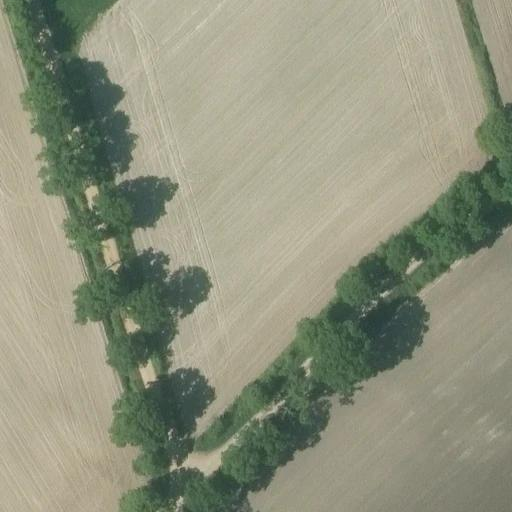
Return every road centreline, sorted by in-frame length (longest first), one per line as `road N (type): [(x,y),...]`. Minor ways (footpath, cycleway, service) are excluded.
road 1 (track): [(182,480),(33,0)]
road 2 (track): [(182,480),(224,456),(434,241),(511,184)]
